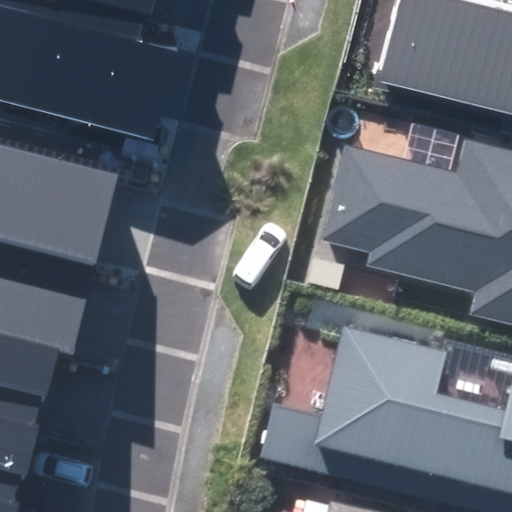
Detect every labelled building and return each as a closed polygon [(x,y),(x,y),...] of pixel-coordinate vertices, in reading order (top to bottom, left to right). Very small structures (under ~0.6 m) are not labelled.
[(0,0),(0,75),(156,114),(180,22),(160,17),(138,11),(90,0),(0,0)] [(90,0),(138,11),(140,0),(90,0)] [(386,87),(511,118),(511,0),(394,0),(379,60),(392,63),(386,87)] [(471,303),(511,313),(511,141),(461,129),(453,159),(341,131),(315,233),(369,247),(367,256),(476,283),(471,303)] [(115,173),(0,141),(0,237),(91,262),(115,173)] [(0,334),(57,350),(70,354),(93,271),(91,262),(0,237),(0,334)] [(264,450),(510,511),(511,511),(511,372),(504,405),(431,387),(441,345),(344,320),(321,410),(277,399),(264,450)] [(0,413),(37,423),(57,350),(0,334),(0,413)] [(0,471),(22,477),(37,423),(0,413),(0,471)] [(0,511),(15,511),(19,500),(16,499),(22,477),(0,471),(0,511)] [(402,511),(332,495),(327,511),(402,511)]
